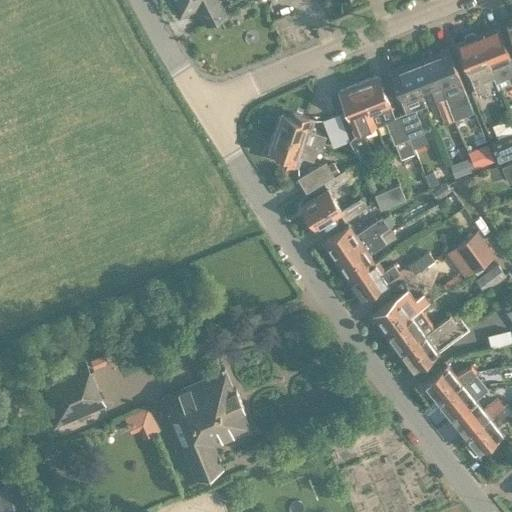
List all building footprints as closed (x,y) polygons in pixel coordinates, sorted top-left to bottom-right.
[(170,0),(178,14),(196,5),(205,23),(223,13),(216,0),(170,0)] [(511,78),(511,65),(496,25),(475,33),(487,63),(492,74),(496,85),(511,78)] [(463,38),(455,41),(471,82),(474,91),(485,87),(482,78),(492,74),(487,63),(475,33),(474,34),(473,32),(471,30),(463,33),(462,36),(463,38)] [(446,45),(426,53),(438,83),(448,78),(453,90),(462,86),(446,45)] [(452,116),(438,83),(426,53),(407,60),(419,90),(429,86),(443,120),(452,116)] [(407,135),(420,130),(422,129),(413,106),(413,105),(423,101),(419,90),(407,60),(387,68),(403,109),(398,112),(407,135)] [(356,80),(368,110),(378,106),(392,141),(393,141),(399,156),(413,150),(398,112),(392,114),(376,72),(356,80)] [(371,154),(368,145),(361,127),(363,126),(359,115),(368,110),(356,80),(337,88),(353,130),(347,138),(349,141),(356,154),(358,159),(371,154)] [(291,113),(280,109),(273,129),(316,144),(319,145),(324,132),(310,127),(313,117),(292,109),(291,113)] [(332,144),(347,138),(337,111),(322,117),(332,144)] [(276,156),(297,163),(300,153),(312,157),(316,144),(273,129),(267,149),(277,152),(276,156)] [(511,131),(489,141),(491,145),(498,161),(511,155),(511,131)] [(485,142),(466,150),(473,166),(492,158),(485,142)] [(454,163),(457,171),(472,166),(469,157),(454,163)] [(511,177),(511,158),(499,164),(506,180),(511,177)] [(304,190),(332,173),(326,162),(324,159),(296,176),(304,190)] [(331,159),(326,162),(332,173),(338,170),(331,159)] [(327,187),(299,205),(313,225),(338,209),(343,218),(366,204),(361,195),(340,208),(327,188),(347,175),(342,167),(322,180),(327,187)] [(436,180),(431,168),(423,171),(428,184),(436,180)] [(460,176),(466,186),(469,184),(471,181),(472,178),(471,175),(470,173),(460,176)] [(447,187),(441,179),(428,188),(433,196),(447,187)] [(372,192),(378,207),(404,196),(397,181),(372,192)] [(509,224),(499,203),(487,208),(496,230),(509,224)] [(352,230),(346,222),(321,239),(323,242),(321,243),(326,251),(328,250),(334,258),(360,241),(387,223),(393,219),(388,211),(381,215),(380,213),(352,230)] [(347,277),(372,260),(367,252),(393,233),(387,223),(360,241),(334,258),(340,267),(338,268),(343,276),(345,275),(347,277)] [(477,263),(494,251),(478,227),(457,241),(473,265),(477,263)] [(511,232),(501,238),(506,245),(511,242),(511,232)] [(432,257),(426,248),(406,262),(412,271),(432,257)] [(380,271),(372,260),(347,277),(348,279),(346,280),(352,289),(354,287),(360,296),(385,279),(398,270),(392,262),(380,271)] [(474,277),(483,289),(505,273),(496,261),(474,277)] [(473,265),(471,267),(474,271),(480,267),(477,263),(473,265)] [(375,323),(381,331),(383,329),(385,331),(409,313),(417,307),(404,288),(371,312),(377,321),(375,323)] [(511,302),(502,309),(511,322),(511,302)] [(392,341),(398,349),(423,331),(431,325),(417,307),(409,313),(385,331),(386,333),(384,334),(390,343),(392,341)] [(447,313),(423,331),(398,349),(404,357),(402,359),(408,367),(410,366),(412,368),(437,350),(429,340),(454,321),(448,314),(447,313)] [(510,340),(507,327),(486,332),(489,345),(510,340)] [(105,341),(107,346),(122,339),(120,334),(105,341)] [(102,352),(89,358),(92,366),(106,360),(102,352)] [(101,401),(82,357),(34,377),(53,421),(101,401)] [(454,373),(445,362),(421,381),(423,383),(421,385),(427,392),(429,391),(435,398),(477,365),(472,359),(454,373)] [(466,389),(475,381),(473,378),(482,371),(477,365),(435,398),(441,406),(439,407),(445,415),(447,414),(449,416),(473,397),(466,389)] [(165,410),(193,476),(220,464),(211,442),(248,427),(239,406),(241,405),(233,386),(231,387),(222,366),(159,392),(167,409),(165,410)] [(482,407),(473,397),(449,416),(450,417),(448,419),(455,427),(457,425),(462,433),(502,401),(497,395),(482,407)] [(481,447),(490,458),(510,443),(494,423),(511,409),(511,408),(505,399),(462,433),(468,440),(465,442),(472,451),(475,449),(477,451),(481,447)] [(0,484),(0,511),(12,511),(32,506),(23,477),(0,484)]
